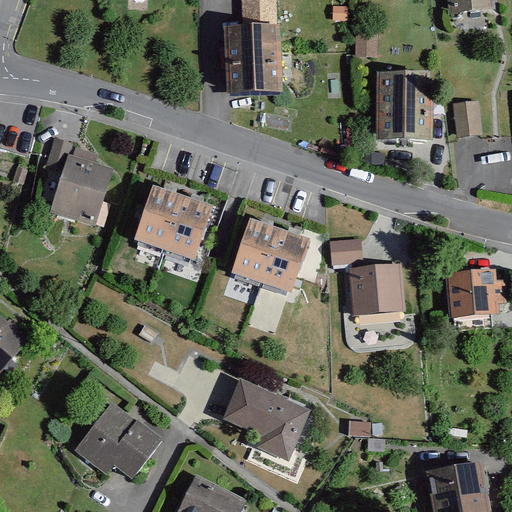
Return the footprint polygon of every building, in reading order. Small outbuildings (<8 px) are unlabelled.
[(449,0),(451,19),(494,16),(492,0),(449,0)] [(333,22),(348,22),(348,7),(334,7),(333,22)] [(281,94),(278,25),(227,27),(230,96),(281,94)] [(355,59),(378,59),(379,33),(356,33),(355,59)] [(376,74),(377,142),(428,141),(427,73),(376,74)] [(480,101),(454,104),(457,137),(483,135),(480,101)] [(75,151),(55,145),(46,172),(66,178),(75,151)] [(97,158),(75,151),(66,178),(53,220),(98,234),(117,175),(94,167),(97,158)] [(214,216),(157,198),(139,250),(196,269),(214,216)] [(314,250),(253,229),(234,283),(295,304),(314,250)] [(362,240),(331,243),(333,265),(364,262),(362,240)] [(403,265),(349,269),(353,316),(406,312),(403,265)] [(497,277),(450,280),(453,328),(500,325),(497,277)] [(0,379),(28,348),(0,322),(0,379)] [(313,418),(242,388),(225,428),(265,445),(260,456),(291,469),(313,418)] [(118,473),(135,486),(165,447),(113,409),(76,459),(110,483),(118,473)] [(375,429),(350,427),(350,439),(374,441),(375,429)] [(491,511),(483,470),(428,480),(434,511),(491,511)] [(246,511),(249,507),(198,482),(182,511),(246,511)]
